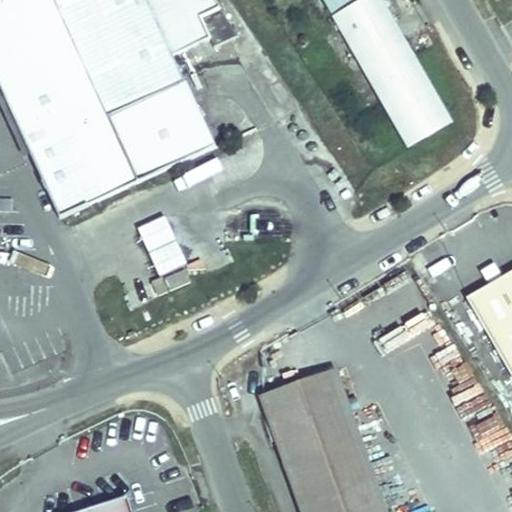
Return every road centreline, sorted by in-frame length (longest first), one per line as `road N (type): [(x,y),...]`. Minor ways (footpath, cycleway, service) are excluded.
road 1 (residential): [(511,164),(184,353)]
road 2 (residential): [(184,353),(6,421)]
road 3 (residential): [(243,511),(184,353)]
road 4 (unknown): [(58,469),(126,453),(155,511)]
